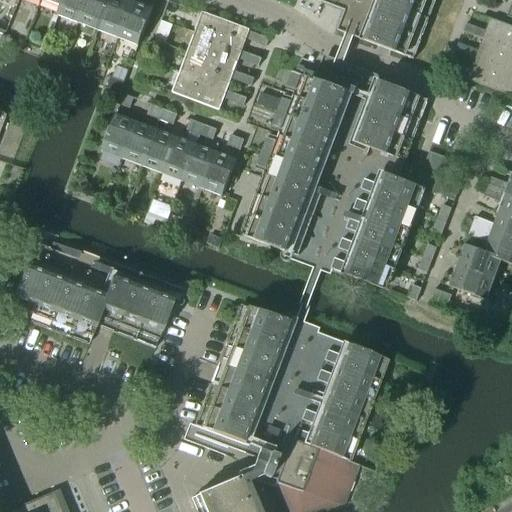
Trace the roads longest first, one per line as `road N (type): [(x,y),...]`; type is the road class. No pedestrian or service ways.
road 1 (residential): [(0,416),(27,481),(153,431)]
road 2 (residential): [(238,0),(426,81)]
road 3 (residential): [(423,316),(490,130)]
road 4 (residential): [(153,431),(95,392),(0,358)]
road 5 (residential): [(153,431),(210,288)]
